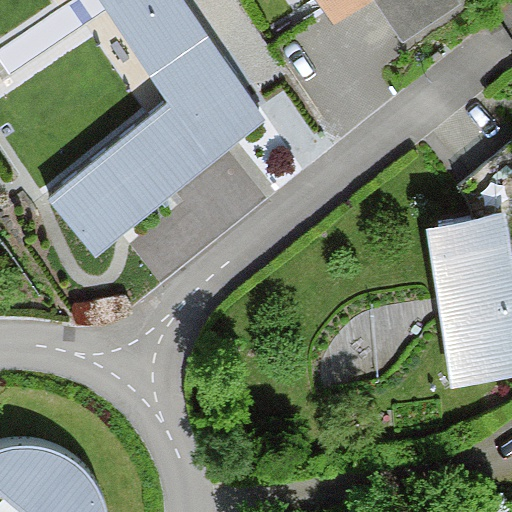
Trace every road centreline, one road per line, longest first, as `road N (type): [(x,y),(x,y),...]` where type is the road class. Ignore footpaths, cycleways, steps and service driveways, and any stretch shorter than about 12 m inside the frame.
road 1 (residential): [(145,369),(511,56)]
road 2 (residential): [(0,355),(16,348),(145,369)]
road 3 (residential): [(178,511),(181,494),(145,369)]
